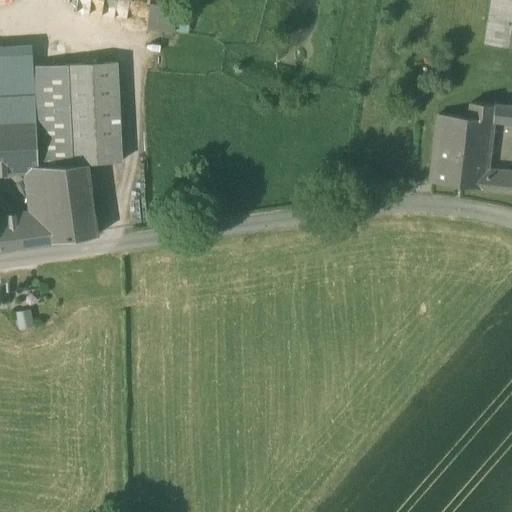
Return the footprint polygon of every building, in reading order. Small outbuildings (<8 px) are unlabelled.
[(511,0),(491,0),(489,21),(511,24),(511,0)] [(149,23),(174,27),(178,6),(153,1),(149,23)] [(511,48),(511,24),(489,21),(485,44),(511,48)] [(0,45),(0,97),(35,95),(34,66),(33,44),(0,45)] [(117,62),(67,64),(72,166),(88,165),(88,163),(122,162),(117,62)] [(43,168),(72,166),(67,64),(34,66),(35,95),(36,124),(38,168),(43,168)] [(0,125),(36,124),(35,95),(0,97),(0,125)] [(468,119),(492,121),(494,105),(470,103),(469,117),(468,119)] [(509,107),(494,105),(492,121),(494,121),(507,123),(509,107)] [(431,183),(511,191),(511,171),(489,169),(494,121),(492,121),(468,119),(469,117),(438,114),(431,183)] [(0,125),(0,169),(26,168),(38,168),(36,124),(0,125)] [(72,166),(43,168),(53,242),(98,235),(95,217),(88,165),(72,166)] [(35,244),(53,242),(43,168),(38,168),(26,168),(31,218),(35,244)] [(0,249),(35,244),(31,218),(0,222),(0,249)]
